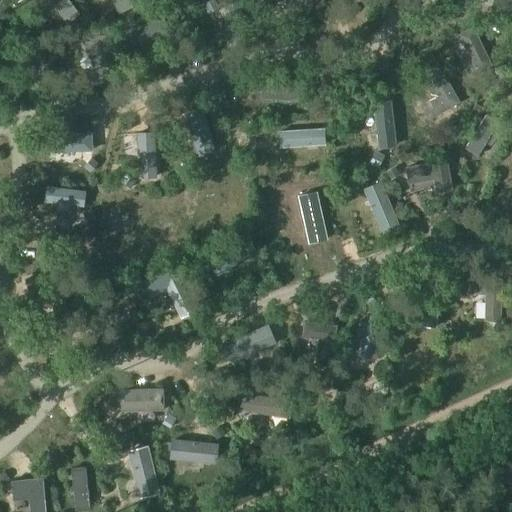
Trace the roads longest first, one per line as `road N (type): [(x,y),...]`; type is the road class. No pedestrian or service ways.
road 1 (unknown): [(50,403),(320,273),(394,251),(511,233)]
road 2 (unknown): [(14,123),(117,100),(220,90),(435,0)]
road 3 (track): [(511,374),(238,511)]
road 4 (unknown): [(50,403),(11,310),(14,123)]
